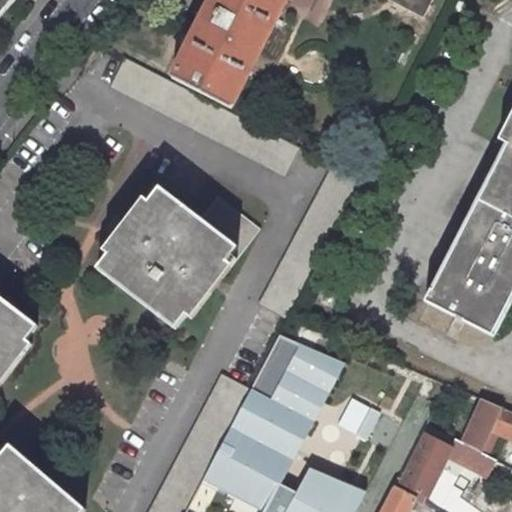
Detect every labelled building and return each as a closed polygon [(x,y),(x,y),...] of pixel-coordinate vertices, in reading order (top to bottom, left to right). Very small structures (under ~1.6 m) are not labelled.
[(212,0),(202,20),(172,78),(231,109),(287,0),(212,0)] [(382,0),(421,16),(428,0),(382,0)] [(125,57),(112,83),(287,174),(301,148),(125,57)] [(508,145),(428,303),(493,336),(511,297),(511,115),(499,141),(508,145)] [(336,167),(262,307),(288,320),(289,316),(362,180),(336,167)] [(160,188),(97,270),(176,330),(226,263),(239,248),(201,219),(160,188)] [(219,197),(201,219),(239,248),(226,263),(231,267),(261,229),(219,197)] [(0,376),(38,326),(0,296),(0,376)] [(355,511),(365,494),(309,469),(296,493),(280,484),(346,363),(280,334),(251,388),(203,479),(265,511),(264,511),(355,511)] [(226,375),(153,511),(185,511),(203,479),(251,388),(226,375)] [(484,400),(464,444),(470,447),(481,453),(487,456),(497,433),(492,430),(502,408),(484,400)] [(511,412),(502,408),(492,430),(497,433),(511,438),(511,412)] [(429,428),(425,435),(450,449),(453,442),(429,428)] [(398,477),(395,484),(426,500),(428,495),(450,449),(425,435),(403,480),(398,477)] [(11,445),(0,457),(0,511),(83,511),(86,510),(11,445)] [(470,447),(461,463),(489,476),(497,461),(487,456),(481,453),(470,447)] [(407,511),(414,499),(393,488),(379,511),(407,511)]
